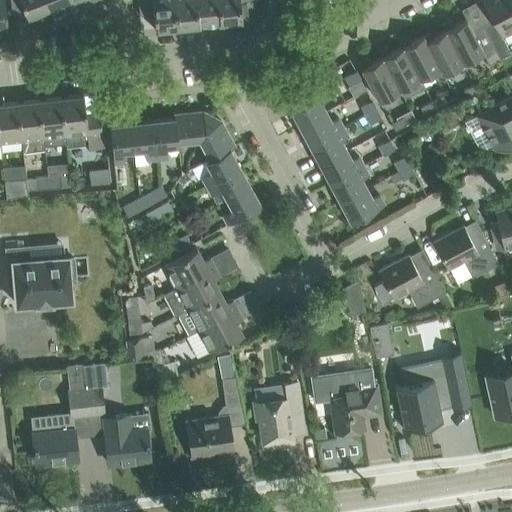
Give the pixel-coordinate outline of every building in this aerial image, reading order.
[(52,15),(45,0),(20,0),(22,4),(27,17),(39,12),(40,16),(42,19),(52,15)] [(45,0),(52,15),(62,11),(59,4),(69,0),(45,0)] [(177,27),(173,0),(138,0),(140,15),(153,13),(155,29),(177,27)] [(173,0),(177,27),(198,25),(195,0),(173,0)] [(195,0),(198,25),(220,22),(217,0),(195,0)] [(217,0),(220,22),(248,19),(246,2),(240,3),(239,0),(217,0)] [(482,0),(492,19),(482,25),(500,58),(510,52),(501,36),(511,29),(511,9),(507,0),(482,0)] [(482,25),(472,30),(466,18),(453,25),(450,19),(442,24),(444,30),(462,62),(465,68),(465,67),(473,63),(470,58),(471,58),(483,51),(484,54),(484,55),(489,64),(500,58),(482,25)] [(430,30),(421,35),(442,73),(444,78),(453,74),(450,69),(462,62),(444,30),(433,35),(430,30)] [(435,77),(442,73),(421,35),(410,41),(407,36),(403,38),(399,40),(401,46),(419,78),(424,76),(432,71),(435,77)] [(419,78),(401,46),(390,51),(387,46),(378,51),(381,56),(399,89),(402,95),(410,90),(407,84),(419,78)] [(387,95),(399,89),(381,56),(370,62),(367,57),(358,62),(368,79),(381,105),(390,101),(387,95)] [(361,79),(356,70),(344,76),(349,85),(361,79)] [(463,90),(467,98),(478,92),(474,84),(463,90)] [(320,101),(328,97),(322,88),(286,107),(287,108),(288,107),(291,113),(293,112),(299,125),(326,111),(320,101)] [(83,94),(61,96),(66,142),(67,146),(88,143),(88,148),(103,146),(102,135),(101,129),(99,109),(85,111),(83,94)] [(511,94),(476,114),(495,149),(511,145),(511,136),(511,135),(511,94)] [(431,101),(435,108),(447,102),(443,95),(431,101)] [(61,96),(39,99),(43,135),(44,144),(66,142),(61,96)] [(39,99),(17,102),(21,138),(22,151),(44,148),(44,144),(43,135),(39,99)] [(360,105),(365,115),(377,108),(371,99),(360,105)] [(435,108),(431,101),(420,107),(419,107),(424,115),(424,114),(435,108)] [(0,103),(0,140),(21,138),(17,102),(0,103)] [(377,108),(365,115),(370,124),(381,118),(377,108)] [(178,141),(199,139),(212,115),(203,110),(174,113),(178,144),(178,141)] [(331,121),(326,111),(299,125),(306,138),(305,139),(308,145),(306,145),(307,146),(343,126),(338,117),(331,121)] [(166,145),(178,144),(174,113),(173,113),(174,117),(153,120),(158,158),(167,156),(166,145)] [(206,160),(234,145),(221,120),(212,115),(199,139),(210,158),(206,160)] [(395,130),(405,125),(401,117),(391,122),(395,130)] [(158,158),(153,120),(132,122),(135,148),(146,147),(147,159),(158,158)] [(109,125),(112,145),(113,162),(124,161),(123,150),(135,148),(132,122),(109,125)] [(320,163),(346,149),(341,139),(348,136),(343,126),(307,146),(308,146),(312,151),(313,150),(320,163)] [(394,148),(389,138),(378,144),(383,154),(394,148)] [(438,166),(446,155),(430,143),(422,153),(438,166)] [(206,185),(240,166),(229,148),(235,145),(234,145),(206,160),(212,170),(201,176),(206,185)] [(327,184),(364,164),(359,155),(352,160),(346,149),(320,163),(327,176),(325,177),(328,183),(327,183),(327,184)] [(393,161),(398,170),(410,164),(405,155),(393,161)] [(340,201),(367,187),(361,177),(368,173),(364,164),(327,184),(329,184),(332,189),(333,189),(340,201)] [(403,179),(414,173),(410,164),(398,170),(402,177),(403,179)] [(221,188),(227,198),(250,185),(240,166),(206,185),(211,194),(221,188)] [(48,176),(49,188),(61,187),(60,175),(48,176)] [(28,189),(37,188),(37,189),(49,188),(48,176),(26,178),(28,189)] [(27,189),(28,189),(26,178),(5,179),(5,183),(6,198),(28,196),(27,189)] [(161,184),(150,191),(137,198),(141,208),(166,194),(161,184)] [(232,208),(222,214),(228,223),(261,205),(250,185),(227,198),(232,208)] [(384,203),(379,193),(372,197),(367,187),(340,201),(347,214),(346,215),(348,221),(347,221),(348,222),(384,203)] [(128,215),(141,208),(137,198),(123,206),(128,215)] [(150,222),(172,209),(167,200),(145,212),(150,222)] [(511,207),(496,211),(498,219),(490,221),(494,239),(502,237),(504,247),(511,245),(511,207)] [(433,240),(443,258),(448,267),(462,260),(471,277),(498,263),(484,236),(473,243),(463,224),(433,240)] [(180,249),(191,243),(186,234),(175,240),(180,249)] [(68,254),(23,258),(22,244),(5,246),(6,259),(9,285),(14,285),(16,303),(36,301),(36,303),(51,302),(51,300),(72,298),(70,278),(76,277),(74,256),(68,256),(68,254)] [(164,265),(176,286),(214,266),(209,256),(203,259),(197,247),(164,265)] [(445,291),(440,282),(431,265),(418,272),(408,254),(379,269),(384,279),(373,285),(382,302),(393,297),(407,290),(417,307),(445,291)] [(174,314),(177,312),(219,290),(213,278),(219,275),(214,266),(176,286),(163,293),(174,314)] [(352,315),(365,308),(358,278),(349,283),(339,288),(347,304),(352,315)] [(510,290),(506,280),(493,285),(497,295),(510,290)] [(143,285),(146,299),(155,297),(151,283),(143,285)] [(219,290),(177,312),(189,334),(198,329),(237,308),(232,298),(226,302),(219,290)] [(445,291),(436,296),(443,308),(453,305),(445,291)] [(210,350),(225,342),(242,333),(236,321),(242,317),(237,308),(198,329),(210,350)] [(130,333),(141,332),(139,317),(128,318),(130,333)] [(386,321),(369,325),(375,356),(393,352),(386,321)] [(143,355),(141,342),(140,337),(126,339),(128,358),(143,355)] [(174,361),(165,362),(164,362),(161,348),(152,350),(152,354),(154,354),(160,383),(168,380),(168,377),(176,375),(174,361)] [(460,350),(459,351),(459,353),(443,356),(442,354),(441,354),(441,357),(428,359),(431,378),(394,386),(403,429),(442,420),(440,411),(440,409),(452,406),(452,408),(454,408),(453,406),(470,402),(470,405),(472,404),(460,350)] [(82,364),(66,366),(72,413),(72,417),(89,415),(86,386),(85,386),(82,364)] [(371,367),(311,375),(315,400),(331,398),(336,431),(364,427),(362,414),(378,412),(378,413),(380,412),(376,384),(373,384),(371,367)] [(511,369),(485,375),(493,415),(511,410),(511,369)] [(222,378),(226,404),(226,409),(242,407),(236,375),(222,378)] [(303,416),(300,396),(298,381),(284,383),(253,387),(255,400),(261,400),(263,416),(259,417),(260,422),(263,442),(279,439),(280,444),(293,443),(290,418),(303,416)] [(100,385),(86,386),(89,415),(103,413),(100,385)] [(132,428),(131,415),(130,411),(103,414),(104,432),(106,442),(108,462),(150,457),(147,437),(146,427),(132,428)] [(48,430),(32,432),(35,462),(77,457),(75,438),(72,417),(72,413),(46,416),(48,430)] [(233,446),(230,426),(229,414),(185,420),(188,436),(190,456),(209,453),(208,449),(233,446)]
